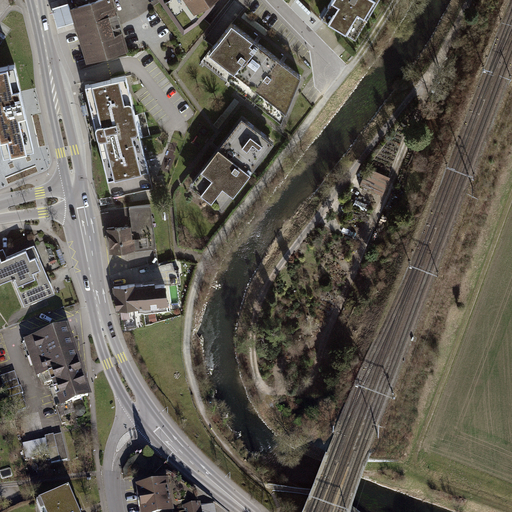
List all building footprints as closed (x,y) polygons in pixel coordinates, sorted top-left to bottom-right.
[(70,0),(72,4),(69,5),(74,21),(86,58),(126,46),(118,19),(112,0),(70,0)] [(160,0),(183,34),(199,22),(216,1),(215,0),(160,0)] [(376,0),(330,0),(321,17),(354,37),(376,0)] [(57,26),(74,21),(69,5),(68,2),(51,7),(57,26)] [(301,75),(232,22),(208,51),(286,111),(301,75)] [(15,65),(0,67),(0,135),(5,155),(34,148),(25,108),(15,65)] [(126,75),(85,84),(95,127),(108,179),(148,169),(126,75)] [(149,112),(139,113),(141,136),(150,135),(149,112)] [(242,116),(189,184),(222,209),(274,141),(242,116)] [(3,161),(5,167),(16,164),(15,158),(3,161)] [(388,176),(368,168),(362,183),(381,191),(388,176)] [(130,224),(106,228),(109,252),(123,249),(140,247),(138,235),(132,236),(130,224)] [(0,280),(12,275),(25,304),(55,291),(35,244),(4,257),(1,259),(0,255),(0,280)] [(136,283),(112,286),(116,309),(121,309),(122,317),(132,316),(131,307),(137,306),(138,311),(166,307),(166,302),(167,302),(165,282),(154,284),(154,281),(136,283)] [(88,397),(67,329),(26,342),(37,374),(41,373),(44,383),(55,380),(63,405),(88,397)] [(17,372),(5,376),(12,396),(23,393),(17,372)] [(65,433),(50,435),(54,462),(69,460),(65,433)] [(27,456),(50,453),(48,440),(25,443),(27,456)] [(172,511),(167,482),(134,488),(139,511),(172,511)] [(78,511),(68,489),(35,503),(38,511),(78,511)]
